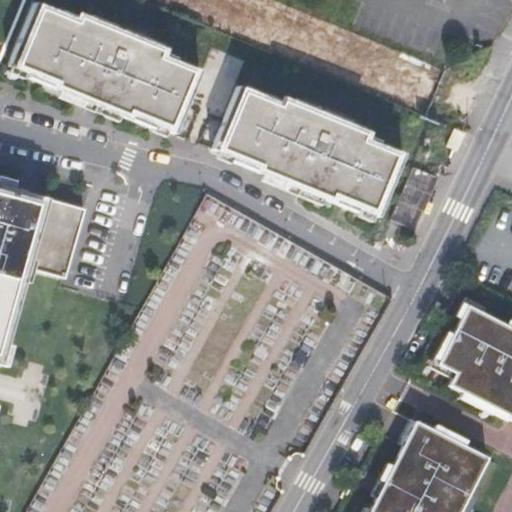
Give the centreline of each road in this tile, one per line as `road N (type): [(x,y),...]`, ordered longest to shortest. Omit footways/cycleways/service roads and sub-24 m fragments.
road 1 (residential): [(417,293),(210,182),(0,132)]
road 2 (tertiary): [(417,293),(294,511)]
road 3 (tertiary): [(511,92),(417,293)]
